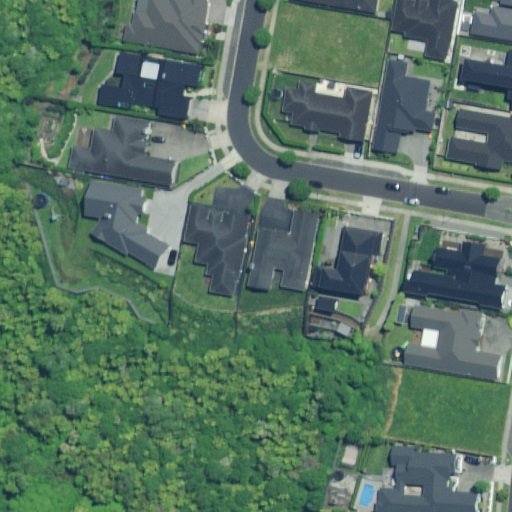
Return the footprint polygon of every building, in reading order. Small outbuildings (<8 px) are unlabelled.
[(293,0),(377,14),(379,0),(293,0)] [(457,0),(430,0),(430,3),(413,0),(399,0),(394,32),(408,34),(408,38),(430,41),(428,56),(451,60),(459,5),(457,4),(457,0)] [(511,0),(503,0),(503,5),(511,6),(511,11),(502,10),(495,8),(494,15),(476,12),(472,35),(511,41),(511,0)] [(121,70),(106,85),(103,105),(132,109),(133,106),(166,110),(166,117),(188,120),(191,97),(186,97),(188,85),(200,87),(203,66),(149,58),(123,55),(121,70)] [(412,134),(413,131),(434,134),(437,114),(428,113),(433,82),(408,78),(410,64),(390,61),(376,150),(399,154),(403,133),(412,134)] [(511,62),(511,67),(468,61),(465,82),(511,88),(511,62)] [(320,134),(321,131),(343,134),(342,138),(367,142),(375,93),(349,88),(347,100),(317,95),(319,86),(302,83),(300,91),(289,89),(285,112),(296,114),(294,126),(307,128),(306,132),(320,134)] [(511,117),(460,111),(458,127),(493,132),(492,144),(453,139),(451,159),(481,163),(481,167),(505,170),(506,162),(511,162),(511,117)] [(151,124),(120,118),(117,133),(100,130),(96,150),(79,147),(75,170),(173,187),(177,162),(148,157),(150,143),(148,142),(151,124)] [(239,298),(257,197),(217,190),(214,208),(192,204),(186,240),(203,243),(200,262),(210,263),(208,277),(216,278),(214,293),(239,298)] [(274,291),(278,270),(289,272),(286,286),(309,291),(323,219),(270,209),(269,216),(255,287),(274,291)] [(379,234),(345,228),(341,252),(343,253),(341,267),(321,264),(317,287),(369,296),(378,243),(379,234)] [(416,280),(408,279),(406,290),(504,307),(507,288),(500,287),(504,260),(488,258),(489,247),(467,244),(465,253),(441,249),(436,276),(418,273),(416,280)] [(406,327),(410,307),(397,304),(393,324),(406,327)] [(463,314),(417,306),(416,309),(413,328),(443,333),(440,349),(409,344),(406,363),(499,380),(503,356),(479,352),(486,315),(463,311),(463,314)] [(419,450),(397,448),(396,466),(401,466),(400,490),(382,489),(380,511),(478,511),(480,494),(457,493),(459,473),(460,456),(419,453),(419,450)]
